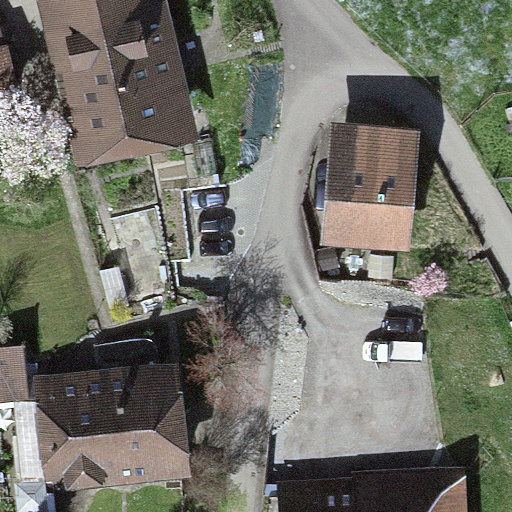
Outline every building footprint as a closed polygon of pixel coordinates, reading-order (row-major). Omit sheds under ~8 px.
[(57,0),(91,136),(183,113),(163,33),(145,37),(136,0),(57,0)] [(14,48),(0,51),(0,92),(24,87),(14,48)] [(409,135),(342,129),(332,222),(400,229),(409,135)] [(176,370),(46,381),(54,477),(184,467),(176,370)] [(362,492),(275,492),(272,511),(449,511),(451,470),(361,467),(362,492)]
